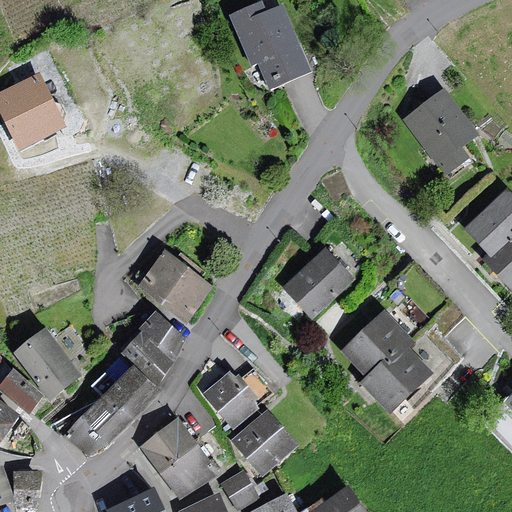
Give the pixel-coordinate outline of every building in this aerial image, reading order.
[(261,4),(233,16),(253,62),(259,60),(271,86),(308,70),(282,7),(265,14),(261,4)] [(38,77),(0,95),(0,104),(20,146),(62,126),(38,77)] [(474,135),(444,93),(409,118),(446,171),(467,156),(459,145),(474,135)] [(511,286),(511,196),(507,192),(470,229),(496,255),(488,263),(511,286)] [(326,251),(286,287),(312,315),(352,279),(326,251)] [(210,287),(167,253),(142,285),(185,319),(210,287)] [(157,313),(142,330),(145,332),(127,353),(159,381),(177,360),(172,356),(186,340),(157,313)] [(389,409),(428,370),(406,348),(413,341),(386,314),(346,352),(369,375),(363,382),(389,409)] [(76,374),(44,332),(18,351),(51,394),(76,374)] [(101,400),(105,404),(87,420),(71,435),(92,457),(106,444),(108,442),(158,395),(137,373),(123,359),(96,387),(92,391),(101,400)] [(42,395),(13,371),(1,387),(29,410),(42,395)] [(258,407),(232,374),(207,393),(233,426),(258,407)] [(0,438),(17,417),(0,403),(0,438)] [(295,443),(268,412),(235,441),(262,472),(295,443)] [(155,438),(145,445),(181,495),(186,492),(214,472),(178,421),(155,438)] [(1,468),(0,468),(0,502),(12,498),(1,468)] [(40,474),(18,473),(17,504),(37,506),(40,474)] [(258,497),(243,473),(225,484),(239,508),(258,497)] [(364,511),(348,489),(314,511),(364,511)] [(162,511),(152,492),(110,511),(162,511)] [(225,511),(217,494),(182,510),(183,511),(225,511)] [(294,511),(286,496),(256,511),(294,511)]
